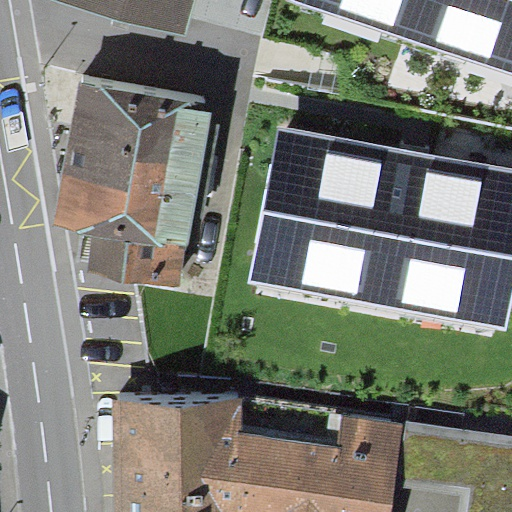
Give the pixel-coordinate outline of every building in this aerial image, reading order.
[(89,0),(177,24),(183,0),(89,0)] [(511,0),(301,0),(511,67),(511,0)] [(200,100),(77,77),(52,215),(93,221),(87,266),(171,281),(186,198),(197,200),(208,136),(197,134),(203,103),(200,100)] [(511,233),(511,176),(284,135),(258,275),(497,319),(511,233)] [(236,511),(235,394),(114,395),(116,511),(236,511)] [(386,420),(235,394),(236,511),(371,511),(377,476),(386,420)] [(511,511),(511,440),(386,420),(377,476),(474,491),(470,511),(511,511)]
